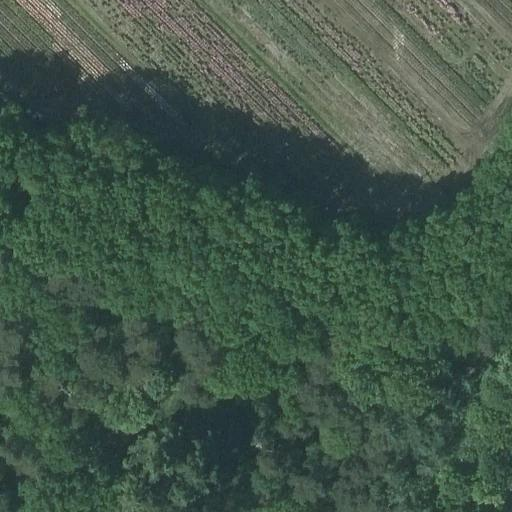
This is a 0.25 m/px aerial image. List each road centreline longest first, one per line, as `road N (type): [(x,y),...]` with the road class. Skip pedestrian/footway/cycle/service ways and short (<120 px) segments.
road 1 (track): [(0,258),(376,338),(492,340)]
road 2 (unclassified): [(401,511),(511,307)]
